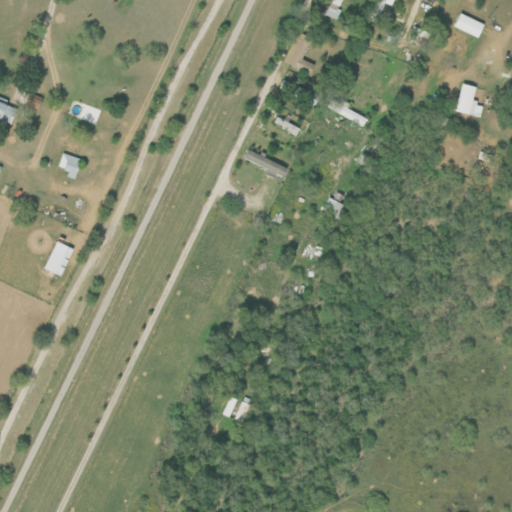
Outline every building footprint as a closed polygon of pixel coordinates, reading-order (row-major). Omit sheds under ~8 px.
[(332,21),(321,16),(327,4),(329,0),(340,0),(336,9),(334,8),(333,10),(337,11),(332,21)] [(380,5),(374,17),(367,13),(373,0),(390,0),(386,8),(380,5)] [(475,37),(481,23),(456,13),(450,27),(475,37)] [(278,63),(293,32),(309,40),(299,60),(312,66),(307,77),(278,63)] [(317,95),(280,80),(276,88),(314,104),(317,95)] [(458,85),(473,88),(466,117),(451,113),(458,85)] [(35,109),(39,98),(25,94),(21,104),(35,109)] [(0,97),(9,102),(3,116),(0,122),(0,97)] [(85,105),(87,99),(102,105),(99,111),(113,116),(108,130),(79,118),(78,119),(67,115),(73,99),(85,104),(85,105)] [(327,101),(364,121),(360,129),(323,109),(327,101)] [(273,118),(296,130),(292,137),(269,125),(273,118)] [(284,170),(280,179),(240,159),(244,151),(284,170)] [(359,154),(369,159),(363,169),(354,164),(359,154)] [(75,172),(61,167),(64,158),(78,163),(75,172)] [(317,214),(325,199),(343,207),(335,223),(317,214)] [(252,217),(261,221),(257,229),(248,225),(252,217)] [(70,248),(53,241),(41,269),(58,276),(70,248)] [(226,397),(234,401),(226,419),(218,415),(226,397)] [(242,398),(248,401),(245,406),(246,407),(238,425),(230,421),(238,403),(239,404),(242,398)]
